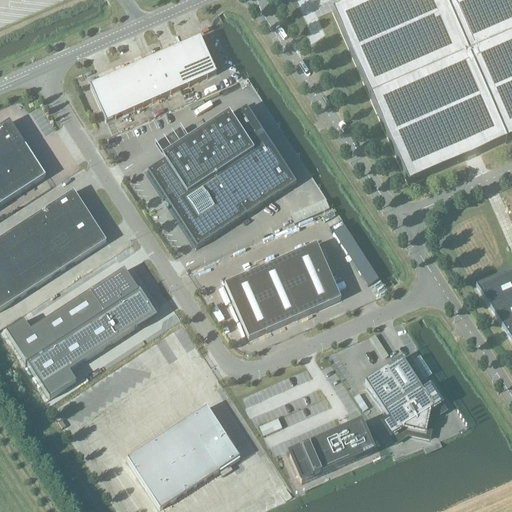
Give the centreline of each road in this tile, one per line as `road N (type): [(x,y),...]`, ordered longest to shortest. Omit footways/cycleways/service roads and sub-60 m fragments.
road 1 (unclassified): [(442,292),(259,368),(232,366),(40,68)]
road 2 (unclassified): [(397,221),(254,0)]
road 3 (unclassified): [(40,68),(195,0)]
road 4 (unknown): [(218,351),(202,381),(117,432),(109,460)]
road 5 (unclassified): [(397,221),(511,170)]
road 6 (unclassified): [(442,292),(511,395)]
